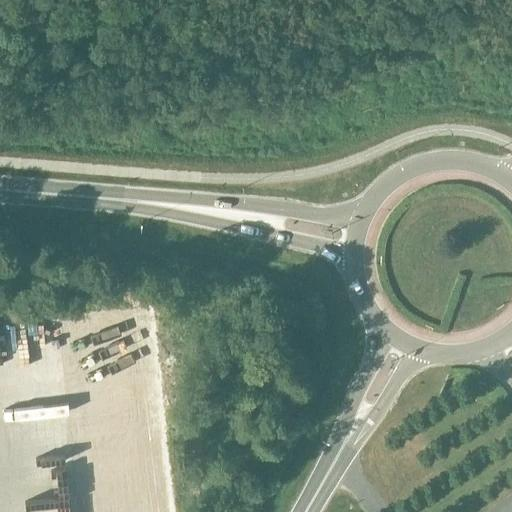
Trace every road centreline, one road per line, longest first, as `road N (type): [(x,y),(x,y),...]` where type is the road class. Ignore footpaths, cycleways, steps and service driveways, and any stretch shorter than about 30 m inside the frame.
road 1 (secondary): [(363,214),(152,196),(136,202)]
road 2 (secondary): [(136,202),(312,245),(353,266)]
road 3 (secondary): [(509,180),(477,164),(432,162),(385,185),(363,214)]
road 4 (secondary): [(381,326),(337,434),(335,458)]
road 5 (secondary): [(335,458),(425,351)]
road 6 (secondary): [(136,202),(0,192)]
